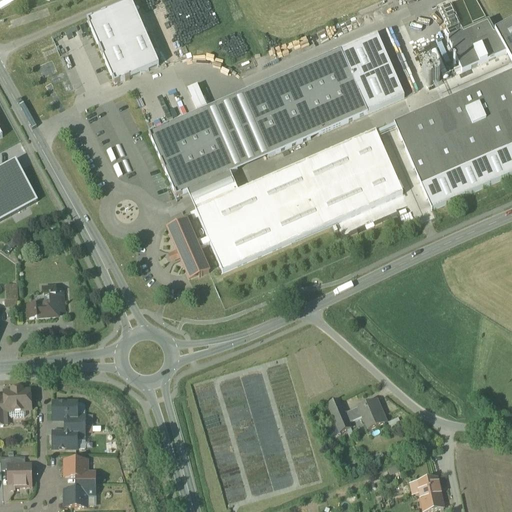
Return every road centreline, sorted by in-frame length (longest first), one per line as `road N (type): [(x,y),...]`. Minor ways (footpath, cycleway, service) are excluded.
road 1 (tertiary): [(0,71),(137,336)]
road 2 (unclassified): [(511,437),(436,424),(307,310)]
road 3 (tertiary): [(307,310),(511,215)]
road 4 (tertiary): [(170,357),(307,310)]
road 5 (tertiary): [(155,380),(193,511)]
road 6 (unclassified): [(0,52),(121,0)]
road 7 (residential): [(0,369),(122,360)]
